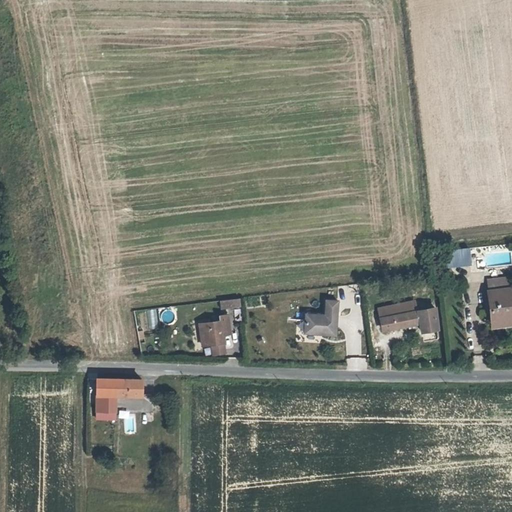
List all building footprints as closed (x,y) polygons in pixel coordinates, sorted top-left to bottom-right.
[(467,251),(447,253),(448,269),(469,267),(467,251)] [(489,294),(488,294),(489,310),(486,310),(486,316),(490,315),(491,325),(493,325),(510,323),(511,322),(511,290),(506,292),(505,282),(487,284),(489,294)] [(322,302),(335,303),(336,289),(324,288),(322,302)] [(186,292),(188,303),(206,300),(204,290),(186,292)] [(240,307),(239,297),(219,299),(220,308),(240,307)] [(304,301),(302,331),(332,333),(335,303),(322,302),(304,301)] [(379,329),(418,324),(421,342),(436,340),(432,308),(401,312),(400,308),(377,312),(379,329)] [(217,322),(195,325),(198,346),(221,344),(220,331),(226,330),(224,316),(217,317),(217,322)] [(511,330),(510,323),(493,325),(494,332),(511,330)] [(141,383),(96,383),(95,420),(117,420),(117,396),(141,396),(141,383)]
